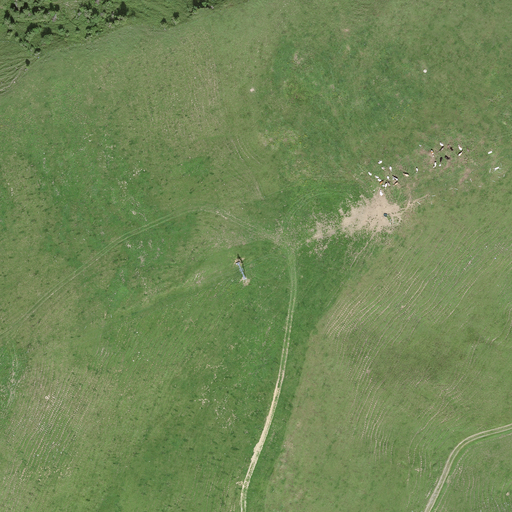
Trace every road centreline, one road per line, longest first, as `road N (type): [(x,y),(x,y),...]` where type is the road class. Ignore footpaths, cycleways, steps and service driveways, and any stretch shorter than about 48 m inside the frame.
road 1 (track): [(243,511),(277,395),(293,288)]
road 2 (track): [(511,426),(459,446),(426,511)]
